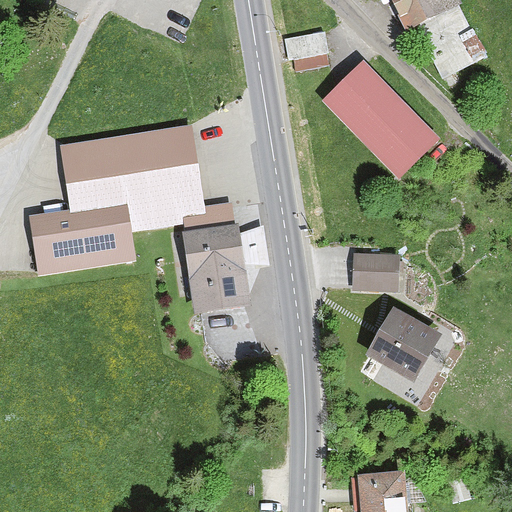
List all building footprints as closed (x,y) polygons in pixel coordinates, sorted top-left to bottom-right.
[(453,0),(389,0),(406,40),(461,13),(453,0)] [(324,35),(286,43),(290,74),(331,68),(324,35)] [(440,145),(363,66),(322,107),(399,185),(440,145)] [(136,261),(131,229),(182,220),(203,217),(202,210),(189,131),(61,152),(70,209),(48,213),(27,216),(37,277),(136,261)] [(202,210),(203,217),(182,220),(198,318),(248,310),(231,206),(202,210)] [(400,258),(355,257),(354,289),(399,290),(400,258)] [(441,334),(396,308),(370,355),(416,381),(441,334)] [(411,511),(407,468),(354,474),(358,511),(411,511)]
